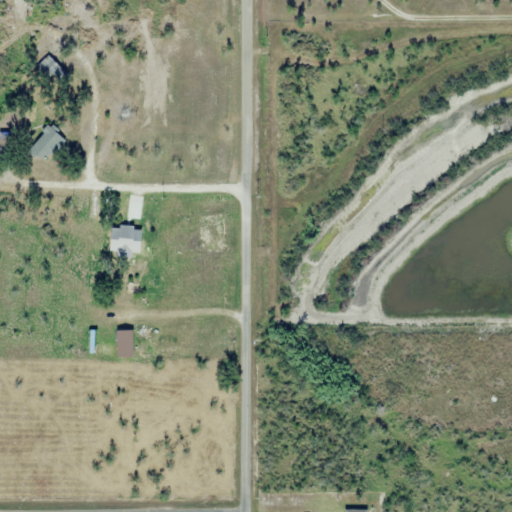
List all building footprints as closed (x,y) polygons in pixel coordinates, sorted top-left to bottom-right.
[(27,0),(12,0),(13,18),(27,18),(27,0)] [(43,163),(64,139),(47,125),(27,149),(43,163)] [(126,217),(138,219),(141,201),(129,199),(126,217)] [(99,240),(99,221),(87,221),(87,240),(99,240)] [(138,252),(138,259),(149,259),(150,235),(114,234),(113,251),(138,252)] [(115,329),(115,357),(198,356),(197,327),(115,329)]
